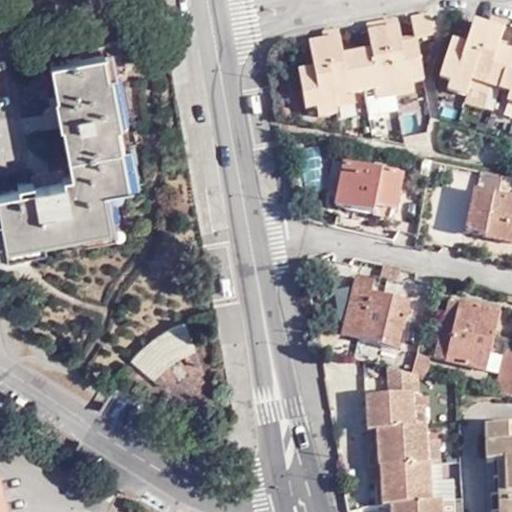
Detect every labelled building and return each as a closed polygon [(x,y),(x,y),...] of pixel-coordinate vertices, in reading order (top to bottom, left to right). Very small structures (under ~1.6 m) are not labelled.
[(410,26),(413,41),(431,39),(427,16),(409,19),(410,26)] [(451,46),(441,81),(450,84),(448,91),(466,97),(468,89),(487,96),(489,89),(510,96),(507,102),(511,103),(511,57),(493,52),(502,24),(490,20),(488,27),(473,22),(465,50),(451,46)] [(401,51),(395,23),(364,29),(370,57),(343,63),(339,41),(338,35),(321,39),(322,45),(306,49),(313,78),(298,82),(305,115),(315,112),(318,122),(337,118),(335,108),(352,105),(351,98),(373,94),(374,103),(413,95),(411,87),(421,84),(415,49),(401,51)] [(104,49),(118,47),(116,32),(73,40),(74,48),(45,53),(51,89),(45,90),(47,101),(41,102),(44,117),(59,114),(68,164),(59,165),(58,161),(25,166),(28,178),(0,184),(0,235),(1,240),(127,217),(120,180),(122,178),(111,120),(117,119),(104,49)] [(343,165),(333,207),(371,215),(373,206),(392,210),(399,176),(343,165)] [(476,193),(497,198),(502,178),(480,174),(476,193)] [(473,192),(464,234),(511,244),(511,200),(497,198),(476,193),(473,192)] [(405,273),(388,269),(385,283),(401,287),(405,273)] [(341,338),(358,342),(365,310),(377,313),(382,298),(368,294),(372,282),(356,278),(341,338)] [(365,310),(358,342),(395,350),(406,304),(382,298),(377,313),(365,310)] [(431,359),(444,362),(482,372),(496,313),(458,303),(450,301),(445,325),(452,326),(450,337),(437,334),(431,359)] [(179,344),(164,324),(143,334),(136,339),(123,354),(135,375),(158,356),(179,344)] [(197,344),(177,366),(189,377),(209,355),(197,344)] [(511,349),(504,348),(493,395),(509,399),(511,386),(511,349)] [(365,430),(375,429),(416,428),(415,397),(419,397),(419,377),(409,374),(388,369),(388,397),(364,397),(365,430)] [(511,511),(511,423),(479,425),(480,459),(485,459),(486,511),(511,511)] [(416,428),(375,429),(375,451),(366,450),(367,468),(370,467),(427,466),(427,445),(426,430),(416,431),(416,428)] [(439,445),(427,445),(427,466),(439,466),(439,445)] [(427,466),(370,467),(370,481),(375,481),(375,504),(388,504),(431,502),(430,468),(427,468),(427,466)] [(439,468),(430,468),(431,502),(439,503),(439,468)] [(431,502),(388,504),(388,511),(439,511),(439,505),(431,506),(431,502)]
